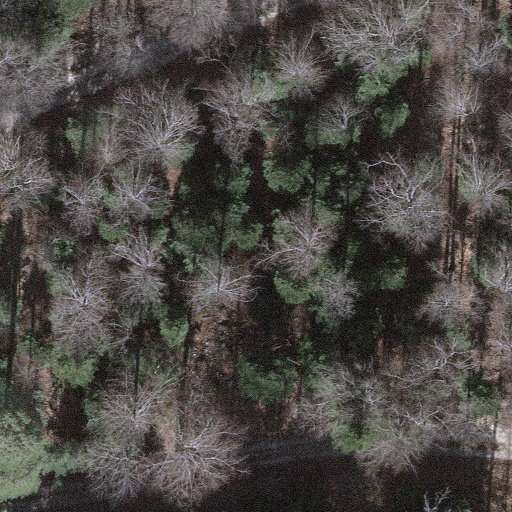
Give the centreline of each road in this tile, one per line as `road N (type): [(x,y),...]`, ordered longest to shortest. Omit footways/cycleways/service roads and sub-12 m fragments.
road 1 (track): [(0,473),(263,435),(380,431),(511,442)]
road 2 (track): [(266,0),(0,102)]
